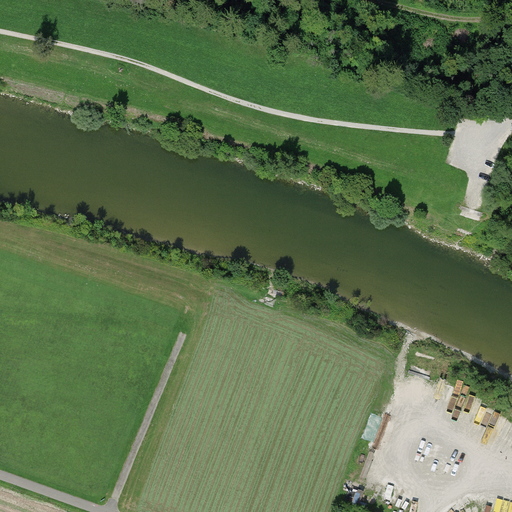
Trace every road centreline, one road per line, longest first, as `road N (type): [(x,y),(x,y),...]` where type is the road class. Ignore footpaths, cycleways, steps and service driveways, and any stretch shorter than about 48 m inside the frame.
road 1 (track): [(0,31),(106,54),(313,120),(453,134),(511,123)]
road 2 (track): [(430,507),(408,489),(402,452),(404,350),(419,319)]
road 3 (track): [(110,511),(183,337)]
road 4 (track): [(370,0),(460,19),(496,18),(511,5)]
